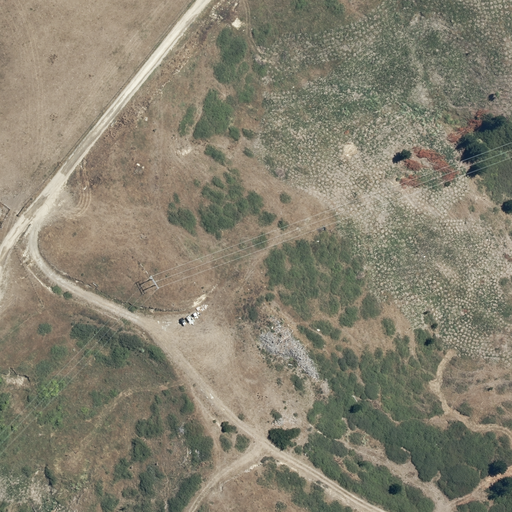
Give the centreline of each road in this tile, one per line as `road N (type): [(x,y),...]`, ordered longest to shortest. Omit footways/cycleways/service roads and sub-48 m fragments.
road 1 (unknown): [(0,140),(458,485)]
road 2 (unknown): [(217,304),(120,439)]
road 3 (unknown): [(91,0),(0,113)]
